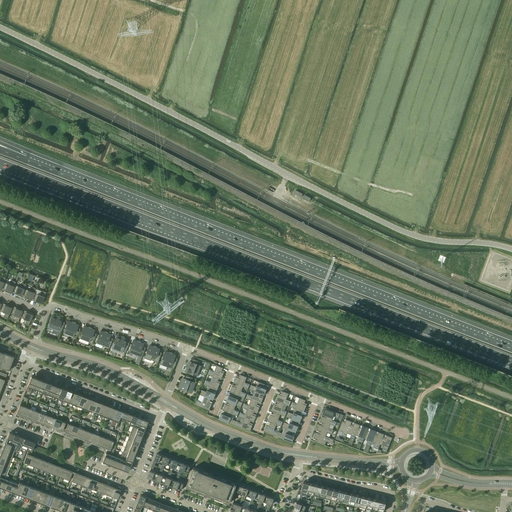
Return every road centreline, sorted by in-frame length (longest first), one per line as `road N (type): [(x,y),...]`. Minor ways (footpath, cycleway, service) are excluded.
road 1 (tertiary): [(511,248),(433,239),(376,219),(0,26)]
road 2 (motorway): [(0,164),(511,362)]
road 3 (motorway): [(511,349),(25,160)]
road 4 (residential): [(44,312),(51,304),(186,348)]
road 5 (tertiary): [(167,400),(108,368),(32,345)]
road 6 (tertiary): [(31,349),(99,369),(165,405)]
road 7 (residential): [(24,366),(160,417)]
road 8 (tertiary): [(165,405),(219,433),(296,457)]
road 9 (tertiary): [(296,453),(167,400)]
